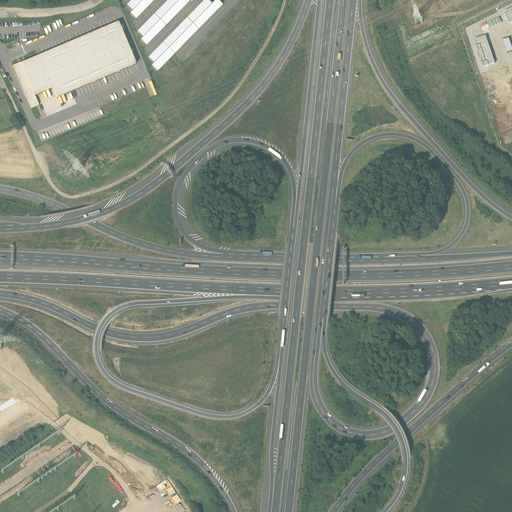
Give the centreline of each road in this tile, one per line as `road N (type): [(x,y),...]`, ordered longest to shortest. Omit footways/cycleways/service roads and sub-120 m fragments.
road 1 (motorway): [(0,293),(143,338),(249,304),(396,309),(430,343),(431,386),(399,424),(364,435),(335,425),(320,403),(321,319)]
road 2 (motorway): [(330,0),(274,511)]
road 3 (motorway): [(288,511),(343,0)]
road 4 (motorway): [(511,266),(343,274),(0,258)]
road 5 (motorway): [(278,367),(251,409),(203,414),(124,387),(102,371),(95,346),(104,320),(131,304),(334,291)]
road 6 (track): [(0,75),(52,187),(67,197),(88,194),(130,176),(214,113),(248,72),(284,0)]
road 7 (motorway): [(308,0),(254,96),(151,187),(86,218),(0,230)]
road 8 (motorway): [(0,276),(334,291)]
road 9 (motorway): [(0,310),(30,325),(118,409),(199,461),(236,511)]
road 10 (motorway): [(333,203),(342,169),(361,144),(389,134),(419,142),(459,184),(468,208),(456,240),(419,258)]
road 11 (motorway): [(511,217),(391,95),(370,55),(359,0)]
road 12 (motorway): [(224,256),(189,239),(175,213),(181,178),(206,153),(236,140),(268,147),(288,167),(297,198)]
road 13 (motorway): [(333,511),(375,460),(511,342)]
road 14 (motorway): [(224,256),(138,242),(0,188)]
road 15 (motorway): [(384,511),(404,480),(404,446),(388,417),(331,369),(321,319)]
road 16 (motorway): [(333,203),(353,0)]
road 17 (motorway): [(319,0),(297,198)]
road 18 (motorway): [(419,258),(224,256)]
road 19 (motorway): [(334,291),(511,282)]
road 20 (motorway): [(297,198),(278,367)]
road 21 (motorway): [(278,367),(269,511)]
road 22 (track): [(388,0),(400,61),(442,123)]
